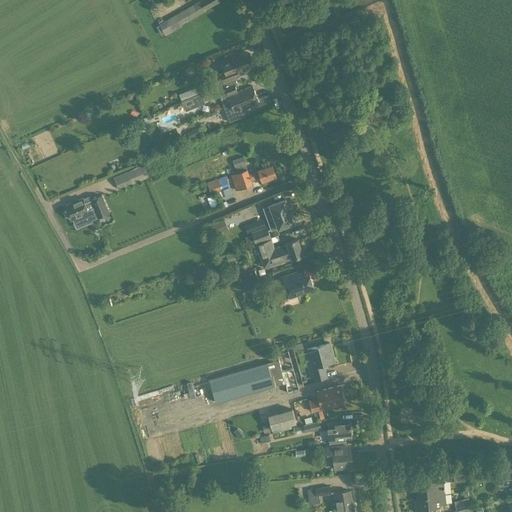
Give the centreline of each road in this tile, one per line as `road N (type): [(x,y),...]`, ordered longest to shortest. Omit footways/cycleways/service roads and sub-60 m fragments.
road 1 (residential): [(389,511),(360,312),(247,0)]
road 2 (unknown): [(371,366),(175,414)]
